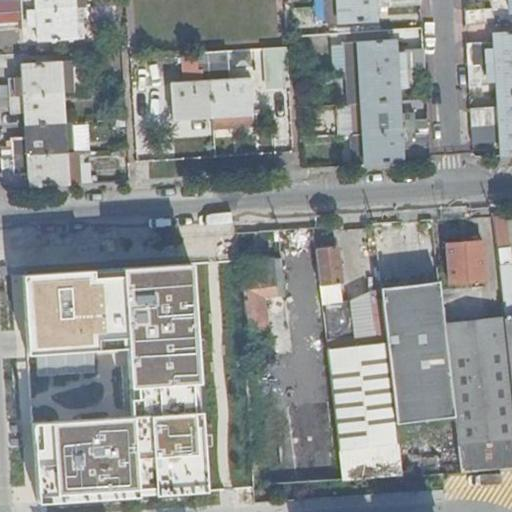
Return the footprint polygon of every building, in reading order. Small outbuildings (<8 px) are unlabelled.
[(0,0),(0,8),(23,7),(22,0),(0,0)] [(22,0),(23,7),(0,8),(0,18),(38,15),(41,37),(85,34),(84,23),(76,23),(74,5),(90,5),(90,0),(22,0)] [(331,0),(333,19),(376,16),(375,0),(331,0)] [(495,21),(494,8),(468,9),(468,22),(495,21)] [(500,132),(502,152),(511,151),(511,29),(494,30),(495,38),(495,51),(481,52),(480,39),(469,39),(472,74),(497,71),(499,111),(474,113),(474,123),(486,123),(486,132),(500,132)] [(346,132),(346,163),(403,158),(401,146),(432,144),(430,116),(400,117),(398,78),(411,77),(410,57),(395,57),(393,36),(346,39),(347,69),(345,69),(348,99),(352,100),(356,131),(346,132)] [(495,38),(480,39),(481,52),(495,51),(495,38)] [(174,113),(252,108),(250,75),(219,76),(218,48),(197,49),(199,78),(172,80),(174,113)] [(271,75),(285,75),(284,48),(270,48),(271,75)] [(29,163),(30,183),(82,179),(79,148),(76,148),(74,118),(64,119),(59,59),(22,61),(23,80),(0,82),(0,85),(1,93),(10,92),(11,103),(24,102),(27,141),(13,143),(14,153),(5,154),(6,165),(29,163)] [(490,220),(493,246),(505,245),(502,218),(490,220)] [(274,228),(263,229),(266,250),(277,249),(274,228)] [(230,511),(211,235),(19,248),(25,338),(130,331),(137,442),(37,449),(41,511),(230,511)] [(449,284),(484,279),(483,271),(479,240),(444,244),(449,284)] [(334,246),(310,249),(320,339),(349,335),(349,342),(374,339),(369,294),(340,297),(334,246)] [(264,299),(283,296),(277,256),(238,262),(249,339),(270,336),(264,299)]
